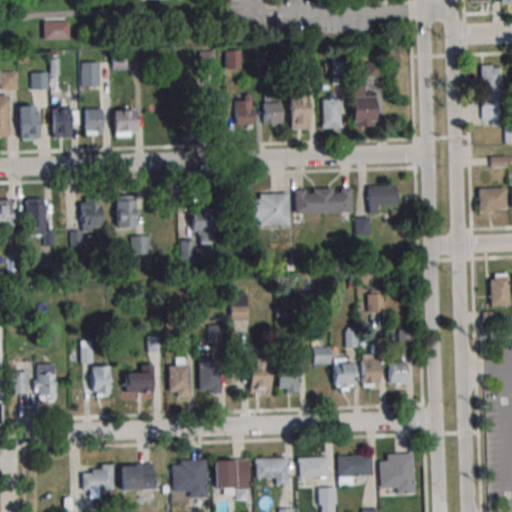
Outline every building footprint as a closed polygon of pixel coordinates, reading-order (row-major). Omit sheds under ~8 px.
[(42,39),(41,22),(46,22),(67,21),(68,38),(42,39)] [(238,50),(222,50),(222,67),(238,67),(238,50)] [(265,63),(264,50),(254,50),(255,64),(265,63)] [(213,68),(213,51),(197,51),(198,69),(213,68)] [(124,69),(124,53),(110,53),(110,69),(124,69)] [(345,74),(344,57),(329,58),(330,75),(345,74)] [(57,74),(56,58),(47,58),(48,75),(57,74)] [(80,85),(98,85),(98,61),(80,61),(80,85)] [(364,75),(379,75),(379,61),(364,61),(364,75)] [(498,67),(499,104),(497,104),(498,120),(479,120),(478,64),(490,64),(490,67),(498,67)] [(0,89),(16,89),(16,71),(0,71),(0,89)] [(29,88),(46,88),(46,72),(29,72),(29,88)] [(287,89),(288,129),(306,129),(305,96),(301,96),(301,89),(287,89)] [(371,95),(372,120),(371,120),(371,128),(351,129),(351,121),(348,121),(347,96),(371,95)] [(319,99),(320,124),(319,124),(319,128),(339,127),(339,122),(338,122),(337,98),(319,99)] [(223,133),(203,134),(202,101),(222,100),(223,133)] [(232,101),(234,128),(251,127),(250,100),(232,101)] [(279,102),(279,121),(274,121),(274,123),(262,123),(261,103),(279,102)] [(16,105),(17,138),(36,138),(36,112),(32,112),(32,104),(16,105)] [(68,136),(51,137),(50,109),(55,108),(55,104),(68,104),(68,136)] [(133,108),(134,130),(127,130),(128,136),(111,137),(110,109),(133,108)] [(82,109),(83,130),(89,130),(89,131),(100,131),(100,109),(82,109)] [(511,124),(511,141),(503,141),(502,124),(511,124)] [(504,156),(504,166),(489,166),(489,156),(504,156)] [(394,184),(395,204),(375,205),(375,214),(367,214),(366,185),(394,184)] [(350,187),(351,211),(293,213),(292,189),(303,189),(303,193),(311,193),(311,189),(331,188),(331,192),(338,191),(338,187),(350,187)] [(476,189),(476,213),(491,213),(491,209),(503,209),(503,188),(476,189)] [(286,193),(287,224),(258,225),(258,221),(241,221),(241,199),(257,199),(257,193),(286,193)] [(132,195),(133,226),(114,227),(114,195),(132,195)] [(96,197),(97,205),(99,205),(100,226),(90,226),(90,231),(80,232),(79,210),(77,210),(77,202),(83,202),(83,198),(96,197)] [(41,198),(42,230),(52,230),(53,246),(41,246),(41,234),(24,235),(23,199),(41,198)] [(0,199),(9,199),(10,236),(0,236),(0,199)] [(213,210),(214,230),(210,230),(210,241),(200,242),(200,228),(193,228),(192,212),(200,212),(200,205),(206,205),(206,210),(213,210)] [(369,235),(369,218),(354,218),(354,235),(369,235)] [(79,230),(79,246),(69,246),(68,231),(79,230)] [(148,235),(129,235),(129,253),(148,253),(148,235)] [(178,239),(178,262),(193,262),(193,239),(178,239)] [(488,279),(488,306),(508,305),(507,276),(505,276),(505,273),(491,273),(491,279),(488,279)] [(246,293),(229,293),(229,319),(246,319),(246,293)] [(383,311),(383,293),(366,293),(366,311),(383,311)] [(496,311),(496,322),(482,322),(482,311),(496,311)] [(225,324),(207,324),(207,341),(225,341),(225,324)] [(398,343),(410,343),(410,330),(398,330),(398,343)] [(78,362),(91,362),(91,340),(78,340),(78,362)] [(328,363),(328,346),(311,346),(311,363),(328,363)] [(218,356),(219,392),(208,393),(208,389),(196,390),(195,357),(218,356)] [(266,360),(267,391),(248,392),(247,365),(252,364),(251,358),(259,358),(259,360),(266,360)] [(377,358),(378,385),(371,386),(372,387),(361,387),(360,384),(359,384),(358,359),(377,358)] [(351,362),(352,384),(346,384),(346,390),(338,390),(337,384),(332,384),(331,363),(351,362)] [(404,362),(404,382),(387,382),(386,362),(404,362)] [(52,363),(53,402),(44,403),(44,400),(36,400),(36,391),(32,392),(32,380),(35,380),(34,364),(52,363)] [(296,363),(297,387),(296,387),(296,392),(283,392),(283,387),(276,387),(275,364),(296,363)] [(187,365),(188,396),(174,397),(174,391),(166,391),(166,366),(187,365)] [(108,366),(109,398),(94,398),(93,391),(89,391),(88,366),(108,366)] [(10,372),(10,393),(26,393),(26,372),(10,372)] [(149,372),(149,393),(124,394),(123,373),(149,372)] [(411,452),(413,493),(394,494),(394,487),(377,488),(376,461),(384,461),(384,453),(411,452)] [(369,455),(370,476),(349,477),(350,485),(336,485),(335,457),(369,455)] [(326,457),(326,462),(325,462),(325,475),(297,477),(297,462),(295,462),(295,458),(326,457)] [(285,487),(273,487),(272,478),(252,478),(252,458),(286,458),(286,463),(284,463),(285,487)] [(203,459),(205,497),(187,498),(187,491),(170,492),(169,465),(177,465),(177,460),(203,459)] [(245,459),(246,490),(232,490),(232,488),(211,489),(210,461),(245,459)] [(151,463),(151,489),(118,490),(118,465),(128,465),(128,463),(151,463)] [(110,464),(111,490),(79,492),(78,472),(89,472),(89,470),(99,470),(99,465),(110,464)] [(334,511),(334,488),(317,488),(316,511),(334,511)]
